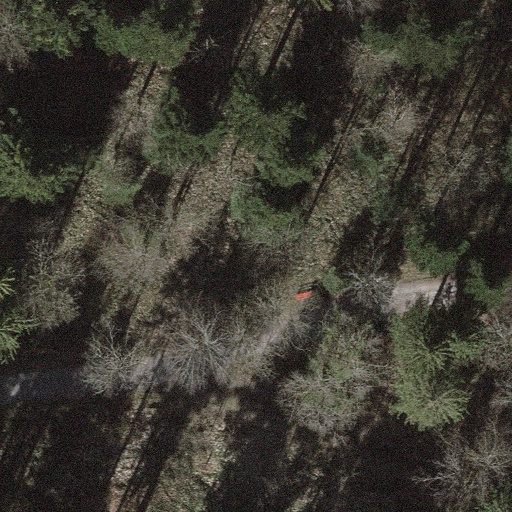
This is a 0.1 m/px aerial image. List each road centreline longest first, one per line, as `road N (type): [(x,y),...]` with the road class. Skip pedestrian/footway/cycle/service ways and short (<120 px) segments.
road 1 (track): [(511,289),(393,300),(122,376),(0,390)]
road 2 (track): [(122,376),(286,411),(371,446),(485,511)]
